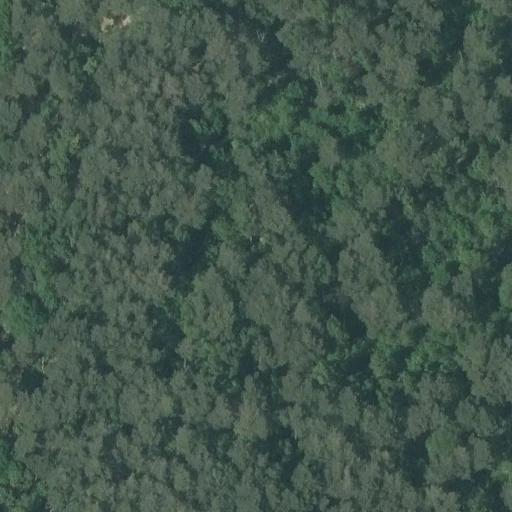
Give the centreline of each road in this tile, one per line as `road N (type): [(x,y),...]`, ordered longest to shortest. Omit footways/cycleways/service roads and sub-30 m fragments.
road 1 (track): [(70,511),(95,391),(103,261),(203,0)]
road 2 (track): [(0,478),(12,458),(10,416),(36,330),(59,297),(108,162),(153,91),(170,0)]
